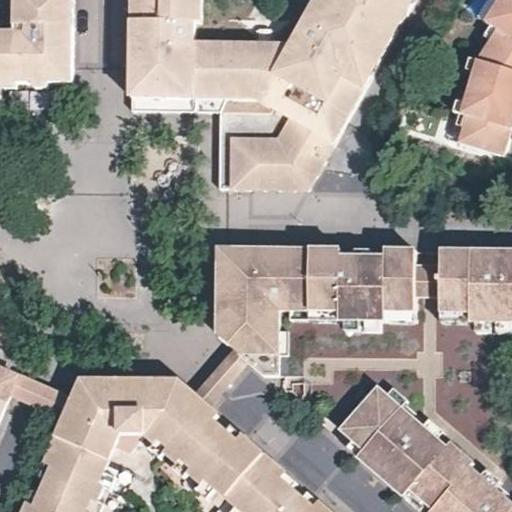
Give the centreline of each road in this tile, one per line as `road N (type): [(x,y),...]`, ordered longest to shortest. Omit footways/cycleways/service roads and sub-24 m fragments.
road 1 (residential): [(318,219),(430,0)]
road 2 (residential): [(202,359),(372,511)]
